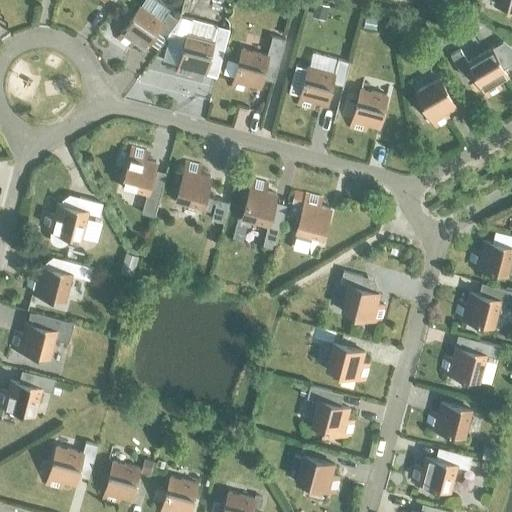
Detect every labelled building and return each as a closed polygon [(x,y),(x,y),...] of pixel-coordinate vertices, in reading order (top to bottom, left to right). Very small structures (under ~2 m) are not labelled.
[(155,31),(165,38),(181,15),(159,0),(142,0),(116,39),(129,48),(134,41),(143,47),(155,31)] [(210,52),(221,54),(227,33),(215,30),(217,25),(191,18),(176,73),(192,77),(194,69),(204,72),(210,52)] [(264,66),(276,69),(285,38),(272,35),(267,54),(241,48),(231,87),(246,91),(249,83),(259,86),(264,66)] [(507,76),(502,68),(511,62),(511,47),(503,40),(490,48),(467,61),(460,49),(451,54),(462,75),(472,69),(488,97),(502,89),(498,82),(507,76)] [(315,101),(325,104),(334,72),(308,65),(297,105),(313,109),(315,101)] [(415,91),(436,127),(450,119),(446,112),(455,106),(439,78),(415,91)] [(367,124),(378,126),(386,94),(360,88),(350,127),(365,131),(367,124)] [(142,212),(153,215),(164,172),(154,169),(156,161),(145,159),(147,151),(132,147),(121,186),(147,193),(142,212)] [(175,201),(209,210),(212,197),(205,195),(210,176),(199,173),(201,165),(186,161),(175,201)] [(262,245),(274,248),(285,204),(274,201),(276,193),(265,190),(267,183),(252,179),(241,218),(268,225),(262,245)] [(296,233),(322,239),(330,208),(319,205),(321,197),(306,193),(296,233)] [(46,211),(41,227),(52,229),(51,233),(51,237),(53,241),(56,243),(59,244),(63,243),(66,241),(68,238),(69,234),(81,237),(88,212),(99,215),(102,202),(79,196),(76,208),(56,203),(53,213),(46,211)] [(223,221),(227,202),(216,199),(211,218),(223,221)] [(511,255),(511,234),(505,233),(502,244),(482,239),(479,250),(472,248),(468,263),(507,274),(511,255)] [(25,289),(65,299),(71,273),(80,275),(82,267),(66,263),(63,271),(40,265),(37,275),(29,273),(25,289)] [(342,269),(339,282),(347,284),(341,310),(380,321),(384,305),(377,303),(379,292),(369,290),(360,287),(363,275),(342,269)] [(500,300),(511,303),(511,299),(511,290),(491,285),(488,296),(468,291),(466,302),(458,300),(454,315),(493,326),(500,300)] [(14,330),(10,346),(50,356),(54,338),(68,341),(73,322),(35,312),(32,324),(25,322),(22,332),(14,330)] [(486,354),(497,357),(500,345),(477,339),(474,351),(454,346),(451,356),(444,354),(439,370),(479,380),(486,354)] [(325,368),(365,379),(369,363),(361,361),(364,351),(332,342),(325,368)] [(41,389),(52,392),(55,379),(32,373),(29,384),(9,379),(7,390),(0,388),(0,404),(34,414),(41,389)] [(310,425),(350,435),(354,420),(346,418),(349,407),(329,402),(333,390),(309,384),(306,396),(317,399),(310,425)] [(425,425),(464,435),(471,409),(439,401),(437,412),(429,410),(425,425)] [(76,474),(88,476),(96,445),(85,442),(82,452),(56,445),(46,484),(61,489),(63,481),(74,484),(76,474)] [(457,465),(468,468),(471,455),(448,449),(445,461),(425,456),(422,466),(414,464),(410,480),(450,490),(457,465)] [(295,481),(335,492),(339,476),(331,474),(334,464),(302,455),(295,481)] [(120,496),(130,499),(139,467),(113,460),(102,499),(117,503),(120,496)] [(176,511),(177,511),(180,511),(188,511),(196,482),(170,475),(160,511),(176,511)] [(250,511),(254,497),(228,490),(222,511),(250,511)]
